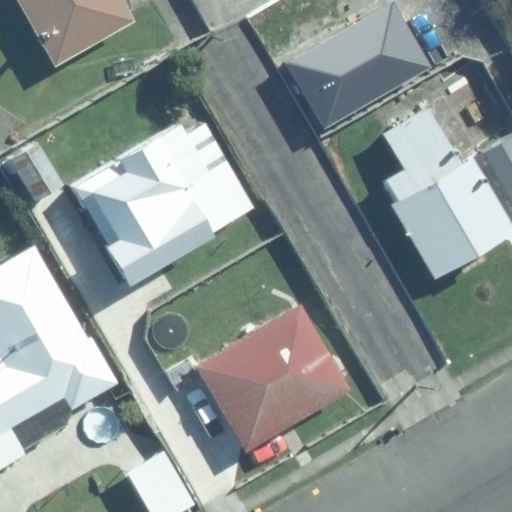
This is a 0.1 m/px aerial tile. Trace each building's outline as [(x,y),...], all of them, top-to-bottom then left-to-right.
[(17,0),(52,61),(132,16),(123,0),(17,0)] [(481,245),(511,225),(511,222),(470,153),(457,159),(425,104),(383,126),(403,164),(387,174),(399,195),(390,199),(434,274),(458,261),(462,266),(486,252),(481,245)] [(4,158),(29,202),(58,186),(34,141),(4,158)] [(87,332),(32,242),(0,260),(0,511),(14,511),(21,509),(0,469),(0,463),(23,450),(10,424),(64,392),(70,404),(116,378),(89,332),(87,332)] [(262,317),(229,257),(156,297),(174,325),(181,322),(201,353),(194,356),(213,389),(239,376),(246,386),(293,358),(269,313),(262,317)] [(156,316),(126,265),(85,290),(114,339),(156,316)]
